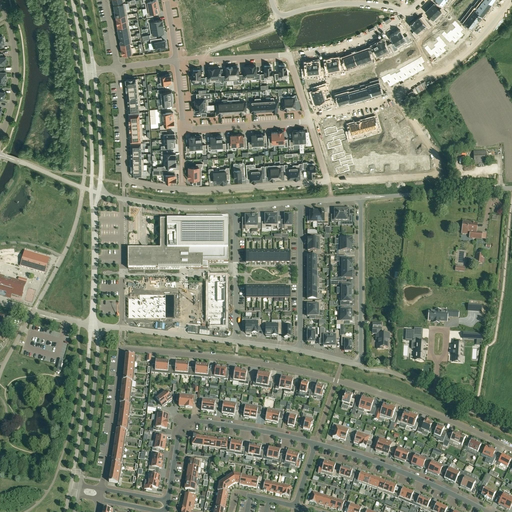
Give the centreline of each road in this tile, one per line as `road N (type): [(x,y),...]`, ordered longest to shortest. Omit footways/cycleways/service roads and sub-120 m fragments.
road 1 (residential): [(101,489),(124,348),(236,357),(335,380),(511,450)]
road 2 (residential): [(166,501),(180,431),(192,422),(314,443)]
road 3 (residential): [(326,182),(438,170),(436,149),(397,91)]
road 4 (residential): [(314,443),(487,511)]
road 5 (residential): [(360,366),(360,198)]
road 6 (tertiary): [(79,489),(97,354),(92,326)]
road 7 (tertiary): [(92,326),(70,486)]
road 8 (residential): [(299,351),(300,202)]
road 9 (residential): [(510,0),(458,59),(397,91)]
road 10 (unclassified): [(378,370),(511,432)]
road 11 (residential): [(181,189),(326,182)]
road 12 (residential): [(0,141),(16,71),(0,0)]
road 13 (unclassified): [(511,188),(367,197)]
road 14 (residential): [(235,340),(237,205)]
road 15 (residential): [(309,121),(182,129)]
road 16 (residential): [(288,54),(348,45),(406,13)]
road 17 (residential): [(400,9),(342,2),(280,16)]
road 18 (tertiary): [(98,192),(94,71)]
